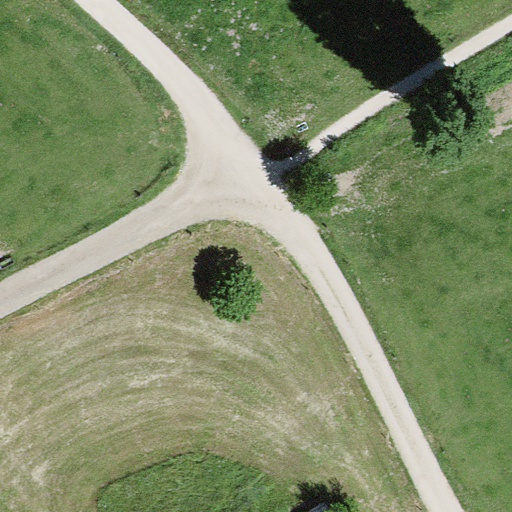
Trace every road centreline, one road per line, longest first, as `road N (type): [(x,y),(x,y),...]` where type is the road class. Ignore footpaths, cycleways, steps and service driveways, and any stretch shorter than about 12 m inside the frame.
road 1 (track): [(252,180),(438,511)]
road 2 (track): [(252,180),(511,34)]
road 3 (track): [(84,0),(181,88),(252,180)]
